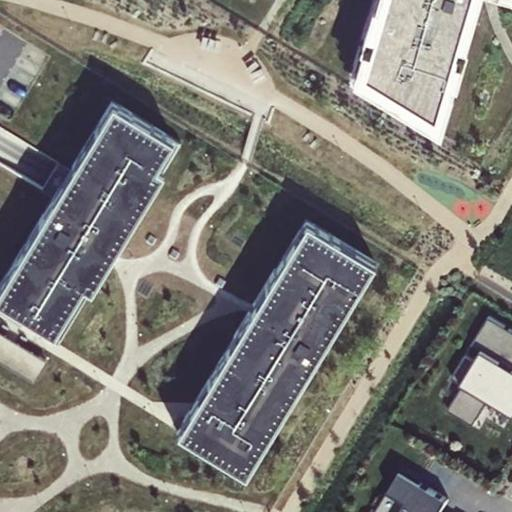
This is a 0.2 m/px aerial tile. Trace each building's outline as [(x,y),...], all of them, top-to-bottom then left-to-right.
[(511,0),(382,0),(362,72),(434,116),(467,0),(511,0)] [(112,98),(0,281),(0,308),(57,343),(109,256),(180,140),(112,98)] [(186,414),(176,430),(245,472),(375,258),(305,217),(248,312),(186,414)] [(448,409),(474,425),(490,399),(511,412),(511,329),(490,316),(473,343),(483,349),(476,360),(466,354),(452,377),(464,384),(448,409)] [(47,359),(0,330),(0,359),(34,380),(47,359)] [(376,510),(379,511),(441,511),(449,499),(421,482),(424,477),(404,465),(376,510)]
